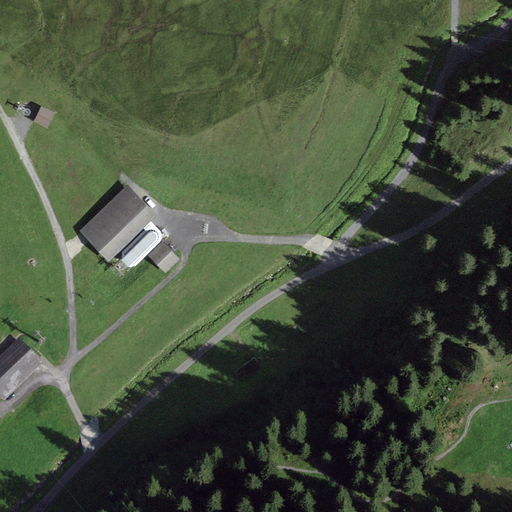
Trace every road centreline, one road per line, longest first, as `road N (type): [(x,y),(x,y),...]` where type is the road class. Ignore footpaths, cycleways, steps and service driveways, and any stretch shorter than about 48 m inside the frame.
road 1 (track): [(511,18),(451,57),(412,162),(338,253),(208,346),(95,447),(39,511)]
road 2 (track): [(0,117),(62,248),(71,357),(60,382),(95,447)]
road 3 (track): [(338,253),(415,231),(511,161)]
